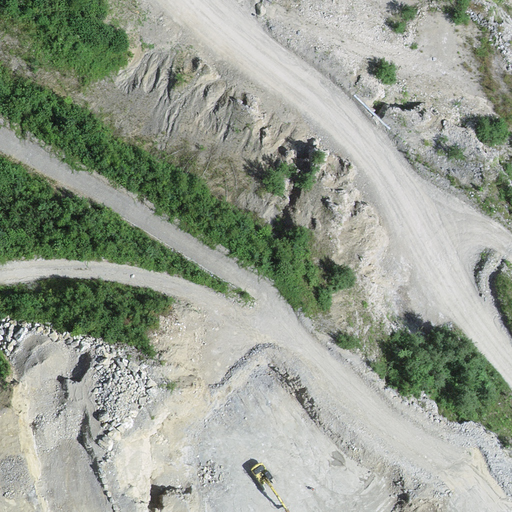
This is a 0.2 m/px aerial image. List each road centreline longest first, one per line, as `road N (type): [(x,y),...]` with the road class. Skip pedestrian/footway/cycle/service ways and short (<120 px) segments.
road 1 (track): [(0,124),(255,275),(269,308),(246,326),(193,287),(124,273),(0,272)]
road 2 (track): [(311,0),(326,5),(413,107),(511,354)]
road 3 (track): [(0,329),(113,359),(176,429)]
